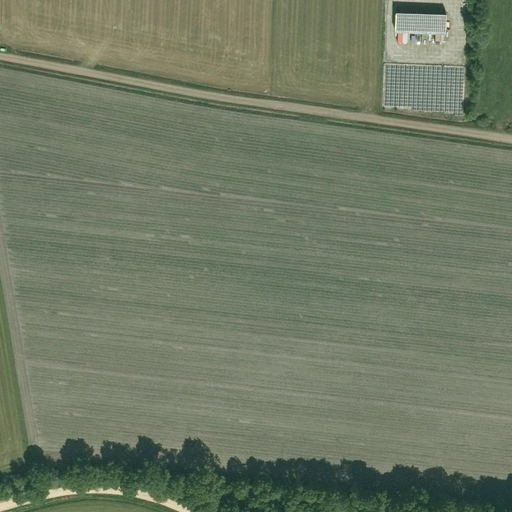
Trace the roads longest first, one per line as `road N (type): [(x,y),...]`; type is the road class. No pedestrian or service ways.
road 1 (track): [(0,53),(511,137)]
road 2 (track): [(185,511),(108,488),(0,505)]
